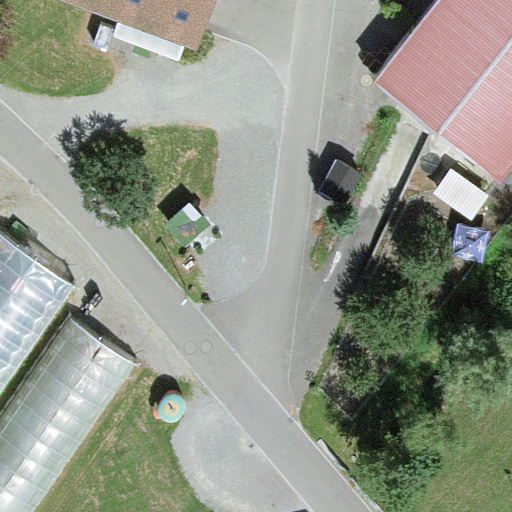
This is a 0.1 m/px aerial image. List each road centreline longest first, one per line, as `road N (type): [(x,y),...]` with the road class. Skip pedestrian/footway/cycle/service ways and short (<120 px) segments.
road 1 (residential): [(0,121),(87,211),(342,511)]
road 2 (track): [(233,389),(306,0)]
road 3 (track): [(0,119),(292,95)]
